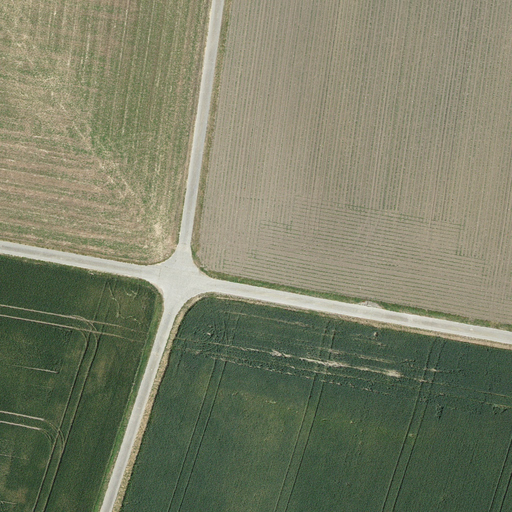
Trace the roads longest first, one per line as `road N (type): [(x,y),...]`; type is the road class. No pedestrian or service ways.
road 1 (track): [(0,245),(511,336)]
road 2 (track): [(218,0),(179,277)]
road 3 (track): [(105,511),(179,277)]
